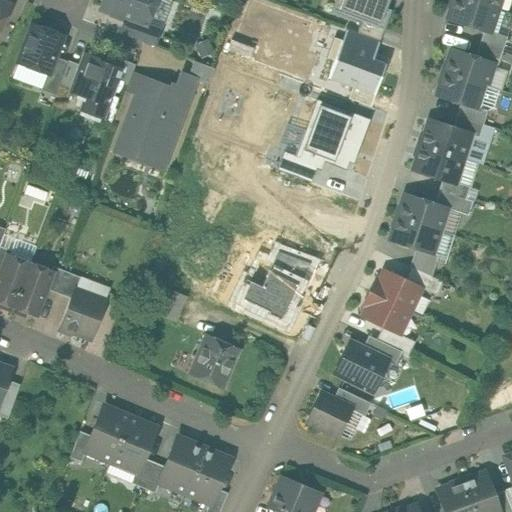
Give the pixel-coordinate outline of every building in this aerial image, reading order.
[(155,0),(103,0),(100,9),(125,18),(146,26),(146,25),(155,0)] [(388,0),(334,0),(331,10),(384,30),(391,10),(386,8),(388,0)] [(497,9),(467,0),(453,0),(447,19),(484,30),(489,32),(490,31),(497,9)] [(467,0),(497,9),(499,0),(467,0)] [(0,28),(10,7),(0,2),(0,28)] [(146,26),(125,18),(120,33),(154,46),(159,30),(146,25),(146,26)] [(62,36),(32,24),(18,62),(47,73),(48,73),(54,56),(62,36)] [(378,41),(345,29),(326,79),(350,87),(346,98),(369,107),(385,64),(371,59),(378,41)] [(507,37),(490,31),(489,32),(484,30),(479,44),(502,51),(507,37)] [(502,51),(479,44),(475,57),(493,63),(493,64),(498,65),(502,51)] [(475,57),(451,50),(444,72),(486,86),(493,64),(493,63),(475,57)] [(98,58),(84,53),(80,65),(70,91),(71,92),(85,97),(80,110),(102,118),(121,65),(103,59),(102,62),(97,60),(98,58)] [(54,56),(48,73),(47,73),(41,90),(55,95),(55,94),(67,61),(54,56)] [(67,61),(55,94),(68,99),(71,92),(70,91),(80,65),(68,60),(67,61)] [(214,68),(193,61),(188,76),(197,79),(197,81),(208,85),(214,68)] [(486,86),(444,72),(437,95),(460,103),(478,109),(479,108),(486,86)] [(163,86),(142,78),(115,151),(136,159),(141,146),(161,153),(173,122),(178,125),(190,93),(192,94),(197,81),(197,79),(188,76),(180,73),(175,86),(171,84),(169,89),(163,86)] [(369,119),(316,100),(294,161),(315,168),(318,159),(345,168),(347,162),(353,164),(369,119)] [(478,109),(460,103),(456,116),(483,125),(487,111),(479,108),(478,109)] [(483,125),(456,116),(452,127),(471,133),(470,134),(479,137),(483,125)] [(452,127),(429,120),(421,145),(463,158),(470,134),(471,133),(452,127)] [(463,158),(421,145),(413,169),(442,179),(455,183),(455,182),(463,158)] [(93,162),(83,158),(80,168),(87,171),(89,172),(93,162)] [(80,168),(70,165),(66,174),(84,181),(87,171),(80,168)] [(469,187),(455,182),(455,183),(442,179),(438,190),(465,199),(465,198),(469,187)] [(465,199),(438,190),(434,203),(446,207),(446,208),(468,215),(473,201),(465,198),(465,199)] [(434,203),(405,194),(397,217),(439,230),(446,208),(446,207),(434,203)] [(439,230),(397,217),(390,240),(415,248),(432,253),(432,252),(439,230)] [(0,271),(1,272),(8,255),(9,255),(11,251),(0,246),(0,271)] [(432,253),(415,248),(409,266),(411,267),(431,277),(438,255),(432,252),(432,253)] [(278,252),(270,271),(297,284),(300,285),(310,263),(278,252)] [(1,272),(0,276),(0,301),(13,307),(30,263),(9,255),(8,255),(1,272)] [(30,263),(13,307),(35,315),(45,288),(51,271),(50,271),(30,263)] [(64,271),(52,266),(50,271),(51,271),(45,288),(56,293),(64,271)] [(431,277),(411,267),(405,280),(421,288),(437,295),(443,282),(431,277)] [(405,280),(384,270),(379,280),(375,279),(369,291),(410,311),(421,288),(405,280)] [(64,271),(56,293),(71,298),(74,289),(75,290),(80,277),(64,271)] [(297,284),(270,271),(262,287),(247,280),(237,301),(285,324),(295,304),(299,305),(303,295),(293,291),(297,284)] [(187,296),(159,284),(148,310),(176,322),(187,296)] [(75,290),(74,289),(71,298),(60,327),(90,338),(104,301),(75,290)] [(410,311),(369,291),(363,304),(367,306),(361,317),(383,327),(399,334),(410,311)] [(399,334),(383,327),(377,339),(401,351),(408,355),(414,342),(399,334)] [(238,350),(205,335),(189,372),(222,387),(238,350)] [(377,339),(368,335),(362,348),(387,360),(387,361),(394,365),(401,351),(377,339)] [(362,348),(349,342),(335,372),(372,391),(376,383),(387,379),(383,368),(387,361),(387,360),(362,348)] [(0,396),(10,369),(0,364),(0,396)] [(371,403),(338,388),(333,398),(337,400),(337,402),(350,408),(350,409),(364,416),(371,403)] [(333,398),(326,395),(325,396),(320,394),(307,420),(321,427),(323,432),(330,435),(335,433),(338,435),(350,409),(350,408),(337,402),(337,400),(333,398)] [(129,417),(103,406),(91,436),(85,450),(86,451),(111,461),(129,417)] [(129,417),(111,461),(136,472),(143,457),(155,428),(129,417)] [(79,431),(70,457),(81,462),(86,451),(85,450),(91,436),(79,431)] [(165,467),(158,481),(159,482),(184,492),(203,448),(177,437),(165,467)] [(203,448),(184,492),(209,503),(210,503),(216,488),(229,459),(203,448)] [(136,472),(131,483),(143,488),(154,462),(143,457),(136,472)] [(154,462),(143,488),(155,493),(159,482),(158,481),(165,467),(154,462)] [(499,511),(493,494),(485,473),(461,482),(471,511),(499,511)] [(310,511),(319,493),(282,477),(269,507),(282,511),(310,511)] [(471,511),(461,482),(437,491),(444,511),(471,511)] [(216,488),(210,503),(209,503),(205,511),(219,511),(227,493),(216,488)] [(511,511),(511,510),(504,490),(493,494),(499,511),(511,511)]
